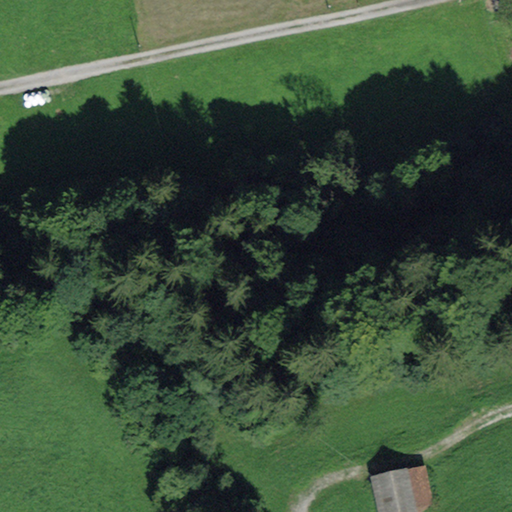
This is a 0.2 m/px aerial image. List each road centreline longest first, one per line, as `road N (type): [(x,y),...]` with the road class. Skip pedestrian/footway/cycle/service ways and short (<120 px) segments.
road 1 (track): [(0,83),(422,0)]
road 2 (track): [(302,511),(315,486),(399,463),(511,409)]
